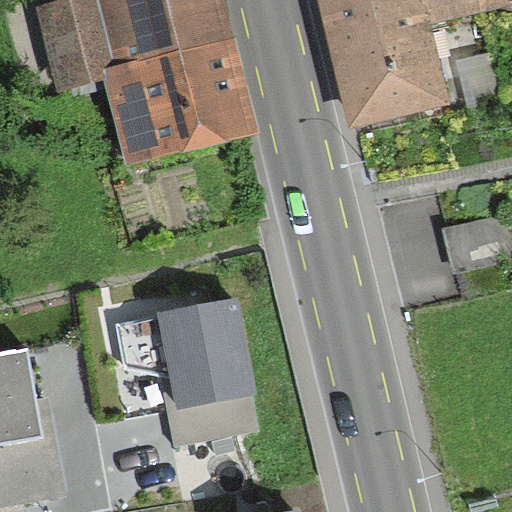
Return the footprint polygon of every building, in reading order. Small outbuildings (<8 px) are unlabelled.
[(247,137),(214,0),(77,0),(34,10),(53,89),(101,78),(122,167),(247,137)] [(511,0),(318,0),(349,133),(452,109),(433,24),(511,5),(511,0)] [(511,235),(507,217),(444,233),(455,276),(511,261),(511,235)] [(257,406),(241,307),(163,320),(173,382),(179,418),(257,406)] [(173,382),(163,320),(118,327),(127,373),(173,382)] [(0,511),(54,502),(28,354),(0,358),(0,511)]
